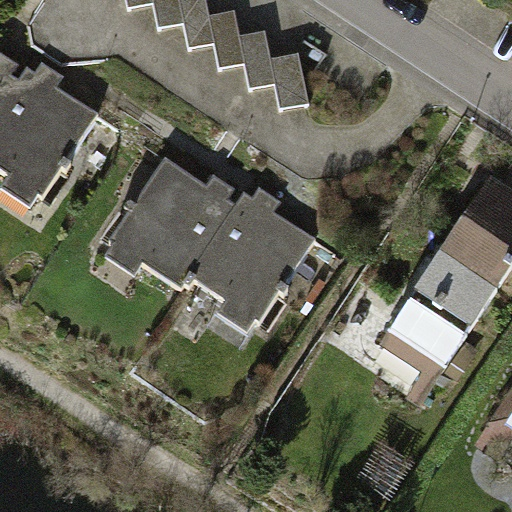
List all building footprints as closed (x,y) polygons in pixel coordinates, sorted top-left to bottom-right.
[(128,0),(130,6),(155,1),(160,28),(185,23),(190,48),(216,42),(222,68),(246,63),(251,88),(277,82),(282,109),(311,103),(300,53),(272,59),(266,30),(241,36),(235,10),(211,16),(207,0),(128,0)] [(0,62),(0,193),(31,214),(91,122),(54,98),(0,62)] [(198,180),(165,159),(104,253),(247,345),(308,251),(272,228),(198,180)] [(511,276),(511,198),(490,183),(373,344),(433,387),(511,276)] [(511,421),(503,435),(511,441),(511,421)]
